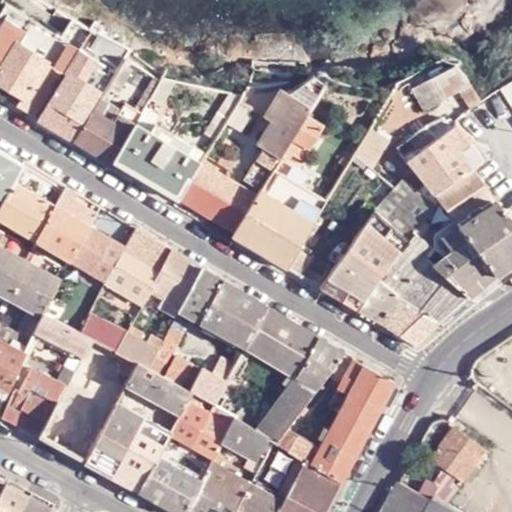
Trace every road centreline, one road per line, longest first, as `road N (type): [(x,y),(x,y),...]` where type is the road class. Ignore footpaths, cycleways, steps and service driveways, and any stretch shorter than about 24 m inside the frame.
road 1 (residential): [(0,125),(430,379)]
road 2 (tertiary): [(361,511),(430,379)]
